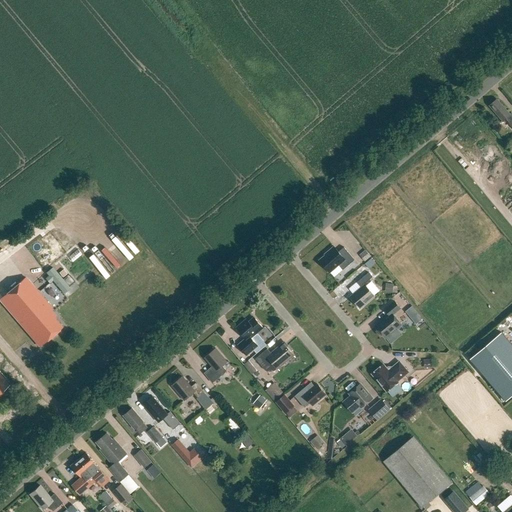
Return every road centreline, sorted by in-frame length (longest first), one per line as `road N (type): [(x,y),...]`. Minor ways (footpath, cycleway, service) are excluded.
road 1 (unclassified): [(0,497),(255,280)]
road 2 (unclassified): [(289,251),(511,62)]
road 3 (unclassified): [(255,280),(342,374),(366,345),(289,251)]
